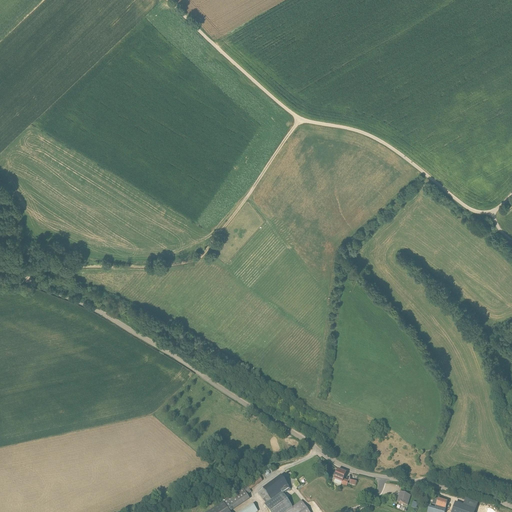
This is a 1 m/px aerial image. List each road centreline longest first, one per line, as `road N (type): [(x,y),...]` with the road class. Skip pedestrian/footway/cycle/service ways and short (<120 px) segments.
road 1 (tertiary): [(511,506),(338,464),(98,311),(0,277)]
road 2 (track): [(301,119),(197,259),(58,268),(17,279)]
road 3 (unclassified): [(301,119),(369,135),(465,207),(491,212)]
road 4 (unclassified): [(301,119),(167,0)]
road 5 (track): [(307,457),(156,511)]
